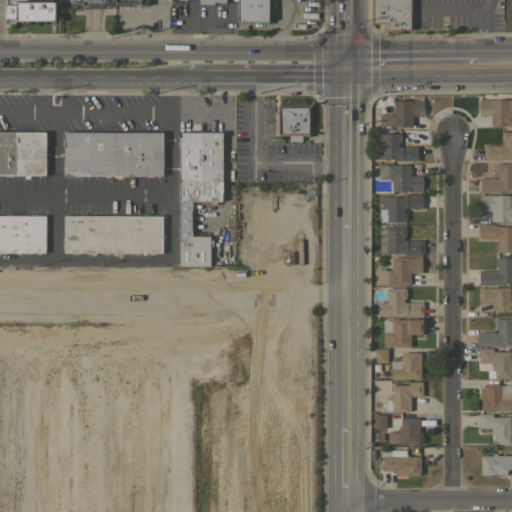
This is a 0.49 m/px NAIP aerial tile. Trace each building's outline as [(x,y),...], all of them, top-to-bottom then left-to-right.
[(237,0),(268,0),(268,9),(270,9),(270,24),(255,23),(256,21),(237,21),(237,0)] [(411,0),(411,30),(382,30),(382,23),(370,24),(370,0),(411,0)] [(55,1),(55,20),(15,20),(15,17),(5,17),(5,4),(16,5),(16,1),(55,1)] [(379,114),(389,114),(389,112),(393,112),(393,101),(412,100),(423,99),(423,115),(412,115),(412,126),(396,126),(396,127),(389,127),(389,125),(379,126),(379,114)] [(511,126),(507,126),(507,125),(490,125),(490,115),(478,115),(478,99),(491,99),(511,99),(511,126)] [(276,113),(275,113),(275,105),(278,105),(278,103),(308,103),(308,106),(311,106),(311,136),(301,137),(301,141),(289,141),(289,135),(276,135),(276,113)] [(0,174),(0,131),(46,131),(45,147),(45,175),(0,174)] [(63,175),(63,131),(162,131),(162,175),(63,175)] [(178,131),(221,131),(222,201),(207,201),(207,202),(193,202),(193,235),(210,235),(210,265),(179,265),(178,131)] [(511,158),(501,158),(501,160),(484,160),(484,145),(503,145),(503,142),(501,142),(501,131),(511,131),(511,158)] [(400,133),(400,144),(398,144),(398,146),(417,146),(417,147),(418,147),(418,158),(417,158),(417,160),(397,160),(397,158),(374,158),(373,133),(400,133)] [(478,192),(478,178),(498,177),(498,174),(495,174),(495,171),(494,171),(494,166),(495,166),(495,163),(511,163),(511,190),(495,190),(495,192),(478,192)] [(378,164),(393,164),(393,165),(410,164),(410,175),(421,175),(423,183),(422,192),(419,192),(419,191),(408,191),(408,190),(391,190),(391,179),(378,179),(378,164)] [(511,222),(508,222),(508,221),(491,221),(491,210),(479,210),(479,193),(482,193),(482,194),(493,194),(493,195),(510,195),(510,207),(511,207),(511,222)] [(377,196),(401,196),(401,194),(422,194),(422,208),(404,208),(404,213),(406,213),(406,221),(386,221),(386,218),(378,218),(378,208),(377,208),(377,196)] [(0,252),(0,215),(45,215),(45,252),(0,252)] [(162,215),(162,253),(95,252),(95,255),(90,255),(90,252),(63,252),(63,215),(162,215)] [(495,241),(498,241),(498,239),(479,238),(479,237),(477,237),(477,226),(479,226),(479,224),(494,224),(494,225),(499,225),(499,226),(511,226),(511,251),(498,251),(498,253),(495,253),(495,241)] [(423,239),(423,254),(406,254),(406,253),(379,253),(379,227),(386,227),(386,226),(405,226),(405,236),(403,236),(403,239),(423,239)] [(420,257),(420,262),(423,262),(423,267),(421,267),(421,273),(410,273),(410,285),(403,285),(403,284),(373,284),(373,270),(391,270),(391,257),(420,257)] [(511,257),(511,282),(499,282),(499,284),(479,284),(479,270),(497,270),(497,266),(495,266),(495,257),(511,257)] [(511,314),(494,314),(494,310),(492,310),(492,303),(478,303),(478,299),(477,299),(477,291),(478,291),(478,287),(482,287),(509,287),(509,300),(511,300),(511,314)] [(423,316),(406,316),(406,315),(377,315),(377,302),(386,302),(386,288),(405,288),(405,291),(406,291),(406,295),(405,295),(405,298),(403,298),(403,302),(422,302),(423,316)] [(422,318),(422,334),(410,334),(410,347),(403,347),(403,346),(383,346),(383,332),(383,320),(391,320),(391,319),(422,318)] [(493,331),(493,332),(497,332),(497,329),(495,329),(495,326),(494,326),(494,321),(495,321),(495,318),(511,318),(511,345),(479,345),(476,344),(477,333),(479,331),(493,331)] [(387,362),(373,362),(373,349),(387,348),(387,362)] [(479,348),(492,348),(492,351),(510,351),(510,363),(511,363),(511,376),(510,377),(494,378),(494,369),(491,370),(491,362),(479,362),(479,348)] [(420,379),(389,378),(389,368),(390,368),(390,360),(401,360),(401,352),(417,352),(420,352),(420,379)] [(422,381),(422,396),(410,396),(410,411),(407,411),(391,412),(391,410),(385,410),(384,399),(389,399),(389,397),(391,397),(391,385),(408,385),(408,382),(422,381)] [(481,411),(480,397),(480,389),(481,389),(480,384),(499,384),(499,394),(501,394),(501,399),(509,399),(509,409),(500,409),(500,411),(481,411)] [(478,414),(492,413),(492,417),(510,416),(510,417),(511,417),(511,423),(510,424),(510,429),(511,429),(511,433),(510,433),(510,443),(491,443),(491,428),(478,428),(478,414)] [(386,428),(372,428),(372,425),(370,425),(370,415),(372,415),(372,414),(386,414),(386,428)] [(419,444),(400,444),(400,443),(389,443),(389,432),(398,431),(398,428),(400,428),(400,417),(416,417),(416,418),(419,418),(419,444)] [(394,475),(394,472),(393,472),(393,470),(381,470),(381,456),(391,456),(391,449),(406,449),(406,454),(408,454),(408,456),(420,456),(420,475),(394,475)] [(480,474),(480,456),(492,455),(492,453),(497,453),(497,455),(511,454),(511,469),(506,469),(506,474),(480,474)]
